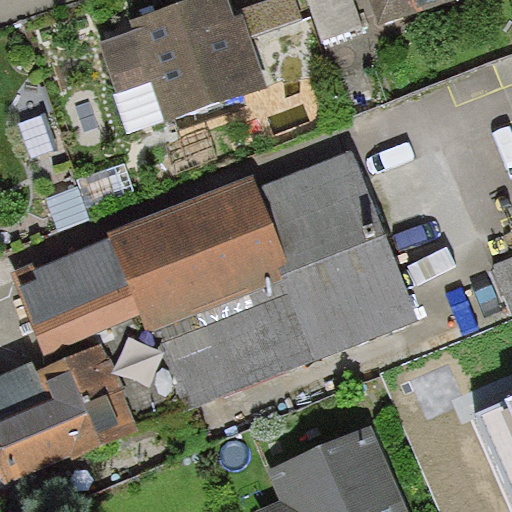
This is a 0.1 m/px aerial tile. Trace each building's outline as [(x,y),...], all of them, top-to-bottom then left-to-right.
[(228,0),(195,0),(132,21),(136,32),(102,43),(113,77),(145,66),(164,124),(268,89),(243,16),(234,18),(228,0)] [(353,0),(307,0),(322,42),(363,28),(353,0)] [(369,0),(379,28),(460,0),(369,0)] [(34,364),(0,377),(0,503),(44,486),(40,475),(138,435),(98,336),(140,319),(148,337),(160,333),(193,414),(421,320),(352,152),(259,190),(253,176),(111,235),(110,232),(9,274),(48,368),(37,372),(34,364)] [(511,259),(492,268),(511,315),(511,314),(511,259)] [(409,511),(373,428),(269,473),(282,503),(260,511),(409,511)]
